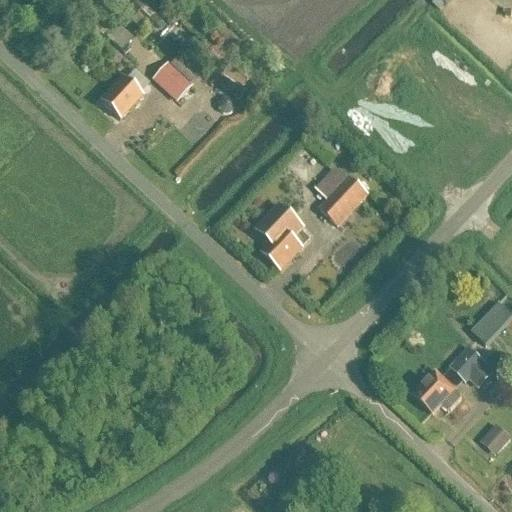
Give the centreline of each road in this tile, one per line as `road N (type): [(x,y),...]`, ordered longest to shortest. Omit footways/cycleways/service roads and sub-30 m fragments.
road 1 (unclassified): [(325,363),(0,57)]
road 2 (unclassified): [(325,363),(511,165)]
road 3 (unclassified): [(484,511),(325,363)]
road 4 (unclassified): [(167,511),(325,363)]
